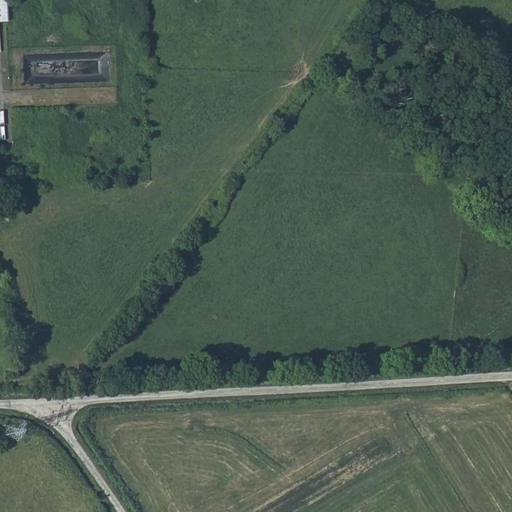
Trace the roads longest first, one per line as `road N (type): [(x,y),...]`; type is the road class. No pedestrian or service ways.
road 1 (unclassified): [(53,401),(511,376)]
road 2 (unclassified): [(53,401),(61,426),(121,511)]
